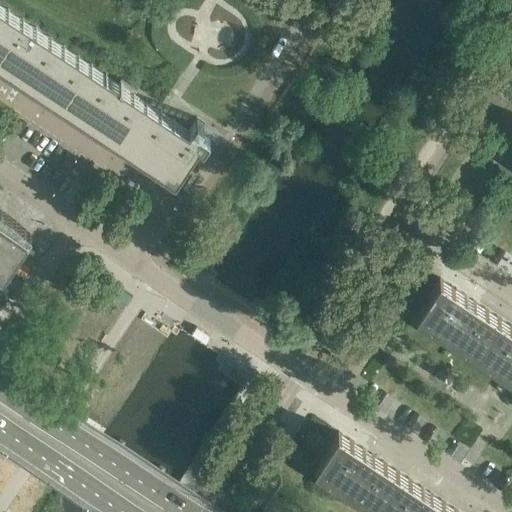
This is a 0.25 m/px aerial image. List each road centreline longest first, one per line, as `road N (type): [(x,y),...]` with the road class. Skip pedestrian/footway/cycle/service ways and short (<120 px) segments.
road 1 (residential): [(507,511),(127,260)]
road 2 (residential): [(127,260),(160,192),(0,85)]
road 3 (secondary): [(190,511),(0,384)]
road 4 (residential): [(127,260),(0,172)]
road 5 (secondary): [(0,425),(128,511)]
